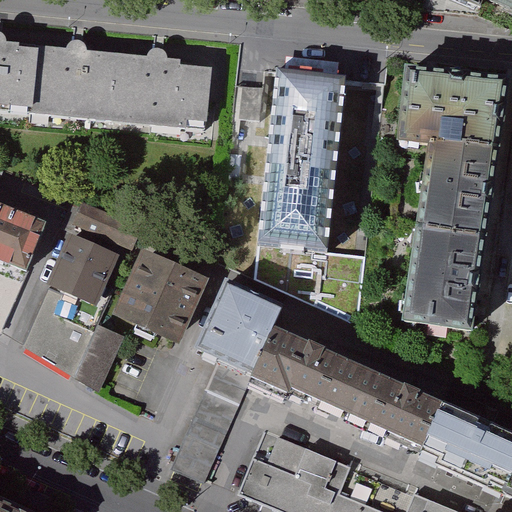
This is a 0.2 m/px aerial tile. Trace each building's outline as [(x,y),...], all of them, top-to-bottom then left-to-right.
[(460,0),(480,9),(483,0),(460,0)] [(511,0),(484,0),(511,12),(511,0)] [(0,45),(0,111),(210,130),(215,69),(184,66),(184,62),(157,59),(78,52),(0,45)] [(436,147),(434,161),(494,169),(506,83),(413,70),(403,142),(436,147)] [(347,82),(279,74),(260,246),(257,281),(355,326),(365,258),(330,253),(347,82)] [(481,259),(494,169),(434,161),(421,251),(481,259)] [(49,226),(0,206),(0,262),(29,274),(49,226)] [(142,234),(80,206),(70,228),(132,256),(142,234)] [(122,259),(73,237),(50,289),(99,310),(122,259)] [(471,331),(481,259),(421,251),(411,322),(471,331)] [(205,280),(142,252),(114,313),(177,341),(205,280)] [(29,274),(0,262),(0,334),(3,336),(29,274)] [(99,310),(50,289),(26,349),(102,397),(127,340),(94,325),(99,310)] [(280,317),(228,293),(204,352),(223,359),(254,376),(251,384),(290,401),(293,396),(277,364),(290,336),(275,330),(280,317)] [(313,402),(316,396),(335,355),(290,336),(277,364),(293,396),(313,402)] [(443,402),(335,355),(316,396),(423,443),(443,402)] [(254,376),(223,359),(174,473),(208,487),(251,384),(254,376)] [(511,482),(511,432),(443,402),(423,443),(421,450),(508,490),(511,482)] [(454,511),(414,495),(406,511),(376,511),(371,510),(338,496),(344,483),(350,470),(277,438),(272,452),(266,465),(249,459),(233,495),(257,505),(274,511),(454,511)]
